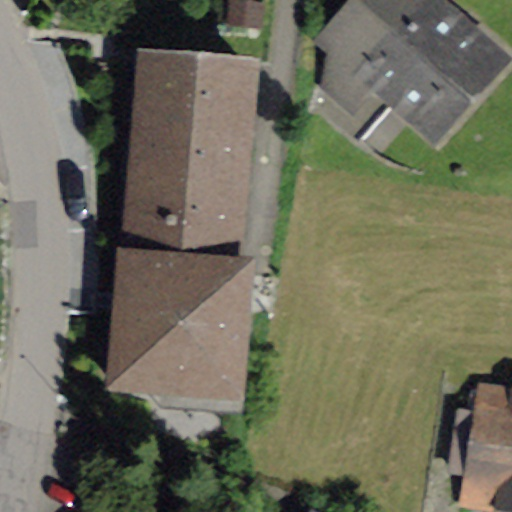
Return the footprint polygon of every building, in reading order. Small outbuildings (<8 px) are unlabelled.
[(265,28),(267,2),(250,0),(230,0),(228,24),(265,28)] [(353,0),(316,41),(329,52),(323,89),(353,116),(374,93),(438,150),(511,68),(511,60),(444,0),(353,0)] [(265,64),(139,53),(108,391),(250,404),(263,263),(247,262),(265,64)] [(511,511),(511,388),(478,384),(474,413),(457,411),(449,475),(465,477),(461,510),(479,511),(511,511)] [(144,511),(108,493),(98,511),(144,511)]
